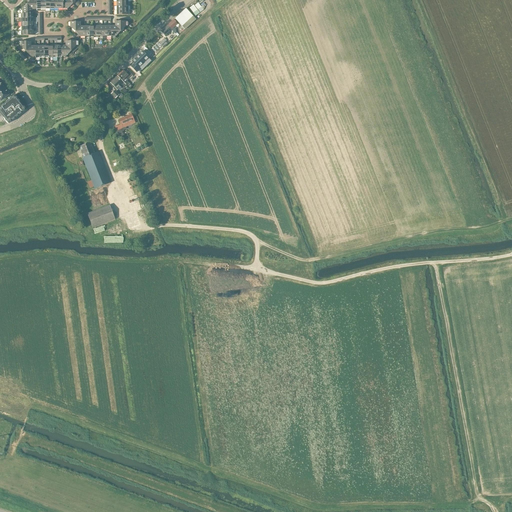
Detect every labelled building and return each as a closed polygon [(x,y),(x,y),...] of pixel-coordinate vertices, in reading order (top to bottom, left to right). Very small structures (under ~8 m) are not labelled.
[(37,11),(36,0),(31,0),(27,4),(32,9),(36,9),(36,11),(37,11)] [(72,4),(68,0),(62,0),(63,10),(63,9),(67,9),(72,4)] [(189,8),(195,16),(203,10),(204,7),(203,5),(201,7),(199,5),(198,3),(194,6),(193,5),(189,8)] [(32,9),(27,4),(22,10),(22,14),(32,14),(32,9)] [(185,9),(174,19),(181,26),(184,30),(185,30),(196,20),(192,16),(185,9)] [(173,20),(167,26),(171,30),(175,34),(176,33),(175,32),(176,31),(175,30),(177,28),(175,26),(177,24),(173,20)] [(125,26),(125,21),(115,21),(115,26),(120,31),(125,26)] [(80,26),(80,22),(70,22),(70,27),(75,32),(80,26)] [(85,38),(85,26),(80,26),(75,32),(80,37),(84,37),(84,38),(85,38)] [(120,31),(115,26),(111,26),(111,38),(111,36),(115,36),(120,31)] [(171,30),(167,26),(160,32),(165,37),(169,33),(168,32),(171,30)] [(76,46),(76,41),(65,41),(65,46),(71,51),(76,46)] [(31,46),(31,42),(20,42),(20,47),(26,52),(31,46)] [(35,58),(35,46),(31,46),(26,52),(31,57),(35,57),(35,58)] [(71,51),(65,46),(61,46),(61,57),(62,57),(62,56),(66,56),(71,51)] [(134,64),(131,67),(136,72),(140,69),(139,68),(148,58),(142,52),(132,62),(134,64)] [(124,83),(130,89),(132,86),(127,81),(132,75),(129,72),(126,69),(124,72),(123,70),(117,76),(124,83)] [(117,76),(111,82),(113,83),(111,84),(117,90),(120,87),(124,83),(117,76)] [(4,90),(0,93),(0,100),(0,101),(4,98),(4,99),(6,97),(9,94),(7,90),(6,91),(4,90)] [(111,94),(115,98),(119,95),(115,90),(111,94)] [(26,110),(15,96),(0,107),(0,117),(2,116),(8,124),(26,110)] [(135,123),(131,113),(128,114),(129,116),(118,120),(120,124),(114,126),(117,134),(118,133),(121,140),(125,138),(124,136),(122,131),(124,131),(123,130),(126,129),(125,127),(135,123)] [(110,183),(98,152),(94,154),(90,143),(79,147),(83,156),(82,157),(91,181),(87,182),(90,188),(93,187),(94,189),(110,183)] [(87,214),(92,228),(115,220),(109,206),(87,214)]
